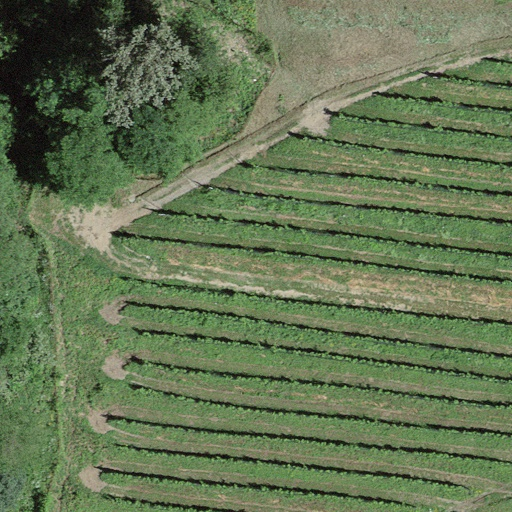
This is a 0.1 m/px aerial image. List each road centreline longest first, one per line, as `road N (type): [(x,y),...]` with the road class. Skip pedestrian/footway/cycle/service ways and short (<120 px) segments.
road 1 (track): [(511,47),(340,98),(88,232)]
road 2 (track): [(511,311),(207,274),(100,251),(88,232)]
